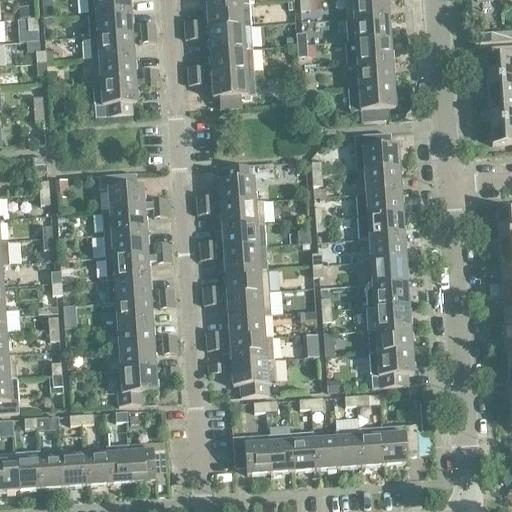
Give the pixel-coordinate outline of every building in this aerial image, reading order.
[(130,14),(129,0),(86,0),(87,17),(130,14)] [(205,0),(206,10),(241,8),(241,7),(249,6),(253,6),(252,0),(205,0)] [(343,0),(346,23),(388,20),(386,0),(343,0)] [(300,15),(310,15),(309,2),(299,2),(300,15)] [(250,30),(249,6),(241,7),(241,8),(206,10),(208,33),(250,30)] [(52,7),(42,8),(43,20),(53,19),(52,7)] [(33,10),(19,11),(20,22),(34,21),(33,10)] [(132,38),(130,14),(87,17),(89,41),(132,38)] [(388,20),(346,23),(347,46),(390,43),(388,20)] [(27,35),(37,34),(36,22),(26,23),(27,35)] [(184,34),(198,33),(198,24),(184,25),(184,34)] [(155,36),(154,27),(140,28),(141,37),(155,36)] [(209,55),(244,53),(252,52),(250,30),(208,33),(209,55)] [(199,42),(198,33),(184,34),(185,43),(199,42)] [(511,43),(511,33),(502,34),(503,44),(511,43)] [(491,44),(503,44),(502,34),(491,35),(491,44)] [(491,44),(491,35),(479,36),(479,45),(491,44)] [(141,37),(141,46),(156,45),(155,36),(141,37)] [(305,37),(295,38),(296,49),(306,49),(305,37)] [(89,41),(91,64),(98,64),(133,61),(132,38),(89,41)] [(390,43),(347,46),(345,46),(346,69),(356,68),(391,66),(390,43)] [(297,61),(307,61),(306,49),(296,49),(297,61)] [(244,53),(209,55),(211,77),(253,74),(252,52),(244,53)] [(45,55),(35,56),(36,67),(46,67),(45,55)] [(511,80),(511,57),(485,60),(487,82),(511,80)] [(135,84),(135,83),(133,61),(98,64),(100,85),(100,86),(135,84)] [(393,88),(391,66),(356,68),(358,90),(393,88)] [(37,79),(47,78),(46,67),(36,67),(37,79)] [(188,79),(202,78),(201,70),(187,71),(188,79)] [(158,81),(157,73),(143,74),(144,82),(158,81)] [(253,74),(211,77),(212,101),(219,101),(219,113),(241,111),(240,99),(247,99),(255,98),(253,74)] [(202,87),(202,78),(188,79),(188,88),(202,87)] [(511,80),(487,82),(488,104),(511,102),(511,80)] [(100,85),(92,85),(95,121),(131,119),(130,107),(136,106),(135,90),(144,89),(145,91),(159,90),(158,81),(144,82),(135,83),(135,84),(100,86),(100,85)] [(315,93),(314,82),(304,82),(305,94),(315,93)] [(395,111),(393,88),(358,90),(348,91),(350,114),(360,114),(360,126),(389,124),(388,112),(395,111)] [(305,94),(306,106),(316,105),(315,93),(305,94)] [(42,100),(32,101),(33,113),(43,112),(42,100)] [(511,124),(511,102),(488,104),(490,126),(511,124)] [(34,125),(44,124),(43,112),(33,113),(34,125)] [(59,114),(49,115),(50,124),(60,124),(59,114)] [(511,124),(490,126),(491,148),(511,146),(511,124)] [(391,149),(390,137),(353,140),(356,175),(364,174),(364,175),(399,173),(397,149),(391,149)] [(46,176),(45,161),(32,161),(33,176),(46,176)] [(311,178),(321,177),(321,166),(311,166),(311,178)] [(224,183),(218,184),(220,206),(255,204),(252,169),(223,171),(224,183)] [(400,194),(399,173),(364,175),(365,196),(400,194)] [(167,211),(166,202),(152,203),(152,205),(143,206),(142,189),(136,190),(135,177),(99,180),(99,193),(107,193),(109,214),(144,212),(144,213),(153,212),(167,211)] [(321,177),(311,178),(312,190),(322,189),(321,177)] [(278,192),(277,178),(254,179),(255,194),(278,192)] [(49,196),(48,184),(38,185),(39,197),(49,196)] [(365,196),(355,197),(357,221),(367,220),(402,218),(400,194),(365,196)] [(39,197),(40,209),(50,208),(49,196),(39,197)] [(211,208),(210,199),(196,200),(196,209),(211,208)] [(262,204),(255,204),(220,206),(221,230),(256,228),(264,228),(262,204)] [(196,209),(197,218),(211,217),(211,208),(196,209)] [(154,221),(168,220),(167,211),(153,212),(154,221)] [(324,223),(324,211),(314,212),(314,224),(324,223)] [(109,214),(100,215),(102,238),(145,236),(144,213),(144,212),(109,214)] [(511,236),(511,214),(496,215),(497,237),(511,236)] [(367,220),(357,221),(358,243),(368,242),(403,240),(402,218),(367,220)] [(314,224),(315,236),(325,235),(324,223),(314,224)] [(256,228),(221,230),(223,252),(258,250),(265,249),(264,228),(256,228)] [(51,230),(41,231),(42,243),(52,242),(51,230)] [(147,258),(145,236),(102,238),(103,261),(147,258)] [(511,236),(497,237),(499,259),(511,258),(511,236)] [(405,263),(403,240),(368,242),(370,265),(405,263)] [(43,254),(53,254),(52,242),(42,243),(43,254)] [(1,269),(9,268),(7,244),(0,244),(0,267),(1,268),(1,269)] [(214,253),(213,245),(199,246),(200,254),(214,253)] [(170,256),(170,248),(155,249),(156,257),(170,256)] [(258,250),(223,252),(224,275),(259,273),(267,272),(265,249),(258,250)] [(200,254),(200,263),(214,262),(214,253),(200,254)] [(148,280),(147,265),(157,264),(157,266),(171,265),(170,256),(156,257),(147,258),(103,261),(105,283),(113,283),(148,280)] [(321,269),(320,257),(310,258),(311,269),(321,269)] [(511,258),(499,259),(501,281),(511,280),(511,258)] [(407,286),(405,263),(370,265),(372,288),(407,286)] [(311,269),(312,281),(322,280),(321,269),(311,269)] [(226,298),(269,295),(267,272),(259,273),(224,275),(226,298)] [(60,274),(50,275),(51,287),(61,286),(60,274)] [(113,283),(115,307),(150,304),(148,280),(113,283)] [(502,302),(511,301),(511,280),(501,281),(502,302)] [(51,287),(52,299),(62,298),(61,286),(51,287)] [(408,309),(407,286),(372,288),(364,289),(366,312),(408,309)] [(202,291),(203,300),(217,299),(216,290),(202,291)] [(159,294),(159,303),(173,302),(173,293),(159,294)] [(228,321),(263,319),(270,319),(269,295),(226,298),(228,321)] [(217,308),(217,299),(203,300),(203,309),(217,308)] [(503,324),(511,323),(511,301),(502,302),(503,324)] [(173,302),(159,303),(160,312),(174,311),(173,302)] [(330,315),(330,303),(319,303),(320,315),(330,315)] [(117,329),(152,327),(150,304),(115,307),(117,329)] [(375,334),(410,332),(408,309),(366,312),(367,335),(375,334)] [(320,315),(321,327),(331,326),(330,315),(320,315)] [(228,321),(229,343),(264,341),(263,319),(228,321)] [(58,321),(48,322),(48,333),(58,333),(58,321)] [(505,346),(511,345),(511,323),(503,324),(505,346)] [(118,352),(153,350),(152,327),(117,329),(118,352)] [(375,334),(367,335),(369,357),(376,357),(411,354),(410,332),(375,334)] [(49,345),(59,345),(58,333),(48,333),(49,345)] [(205,337),(206,345),(220,344),(219,336),(205,337)] [(318,360),(316,338),(305,339),(306,361),(318,360)] [(162,349),(176,347),(176,339),(162,340),(162,349)] [(229,343),(231,366),(273,363),(272,340),(264,341),(229,343)] [(221,353),(220,344),(206,345),(207,354),(221,353)] [(176,347),(162,349),(163,357),(177,356),(176,347)] [(323,349),(323,361),(333,360),(333,348),(323,349)] [(120,374),(155,372),(153,350),(118,352),(120,374)] [(407,378),(413,378),(411,354),(376,357),(369,357),(371,393),(408,390),(407,378)] [(52,378),(62,378),(60,355),(42,357),(42,367),(51,366),(52,378)] [(15,358),(7,359),(0,359),(0,381),(16,381),(15,358)] [(239,389),(240,401),(268,400),(267,387),(275,387),(273,363),(231,366),(232,390),(239,389)] [(208,377),(222,376),(222,367),(207,368),(208,377)] [(164,371),(165,380),(179,379),(178,370),(164,371)] [(120,374),(121,397),(117,397),(118,410),(142,408),(141,396),(156,395),(155,372),(120,374)] [(52,390),(62,390),(62,378),(52,378),(52,390)] [(0,418),(19,417),(16,381),(0,381),(0,418)] [(341,395),(340,383),(325,384),(326,396),(341,395)] [(368,399),(356,400),(356,410),(368,409),(379,408),(378,398),(368,399)] [(344,401),(345,410),(356,410),(356,400),(344,401)] [(323,412),(322,402),(310,403),(311,413),(323,412)] [(298,404),(299,414),(311,413),(310,403),(298,404)] [(276,405),(264,406),(265,416),(277,415),(276,405)] [(253,417),(265,416),(264,406),(253,407),(253,417)] [(302,423),(323,422),(322,413),(301,414),(302,423)] [(127,426),(126,416),(114,416),(115,426),(127,426)] [(93,428),(93,418),(81,419),(82,429),(93,428)] [(69,419),(70,429),(82,429),(81,419),(69,419)] [(137,419),(129,420),(129,428),(138,428),(137,419)] [(48,431),(47,421),(35,422),(36,432),(48,431)] [(429,421),(420,421),(421,436),(430,435),(429,421)] [(24,423),(24,433),(36,432),(35,422),(24,423)] [(356,423),(335,425),(335,434),(336,441),(338,472),(361,470),(359,440),(358,432),(357,432),(356,423)] [(13,440),(12,424),(0,424),(0,431),(1,440),(13,440)] [(381,431),(381,438),(383,468),(407,467),(406,461),(418,460),(416,428),(381,431)] [(381,431),(358,432),(359,440),(361,470),(383,468),(381,438),(381,431)] [(313,435),(290,437),(292,475),(315,473),(313,443),(313,435)] [(290,437),(268,439),(268,446),(267,446),(270,476),(292,475),(290,437)] [(268,439),(231,441),(234,473),(246,472),(246,478),(270,476),(267,446),(268,446),(268,439)] [(315,473),(338,472),(336,441),(313,443),(315,473)] [(152,446),(129,448),(131,486),(155,484),(154,479),(166,478),(164,453),(153,454),(152,446)] [(106,450),(106,457),(108,487),(131,486),(129,448),(106,450)] [(63,491),(61,460),(60,453),(38,454),(40,492),(63,491)] [(17,494),(40,492),(38,454),(15,456),(17,494)] [(0,456),(0,494),(17,494),(15,456),(0,456)] [(86,489),(108,487),(106,457),(84,459),(86,489)] [(63,491),(86,489),(84,459),(61,460),(63,491)]
